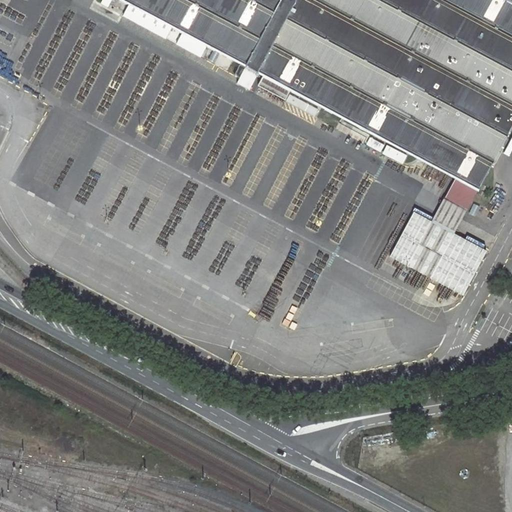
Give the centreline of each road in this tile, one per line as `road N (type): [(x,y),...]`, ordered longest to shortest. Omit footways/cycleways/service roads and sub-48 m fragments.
road 1 (unclassified): [(282,448),(0,298)]
road 2 (unclassified): [(511,387),(334,423),(290,435),(282,448)]
road 3 (residential): [(282,448),(409,511)]
